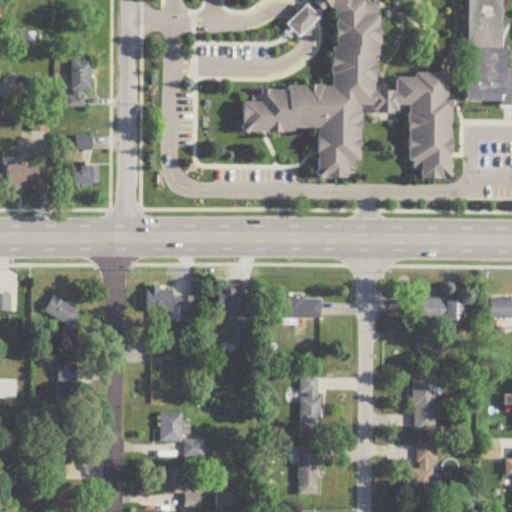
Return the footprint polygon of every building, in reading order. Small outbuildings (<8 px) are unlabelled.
[(375,0),(375,83),(382,83),(392,83),(392,73),(410,73),(410,67),(439,67),(439,92),(446,92),(447,153),(447,175),(412,176),(412,163),(402,163),(401,101),(393,100),(391,107),(387,112),(380,112),(373,113),(369,109),(365,105),(363,99),(356,99),(356,154),(350,154),(349,165),(341,165),(341,173),(310,173),(310,152),(309,122),(287,122),(287,128),(263,128),(240,128),(239,93),(253,93),(253,86),(279,86),(279,81),(299,82),(299,78),(322,79),(322,54),(329,54),(330,9),(322,2),(317,3),(310,11),(303,19),(292,30),(288,26),(281,20),(291,8),(298,1),(299,0),(375,0)] [(511,98),(506,98),(457,97),(458,40),(458,0),(500,0),(500,42),(503,42),(504,64),(511,64),(511,98)] [(89,93),(89,62),(69,62),(69,96),(64,96),(64,109),(83,109),(83,93),(89,93)] [(21,84),(1,84),(1,101),(21,101),(21,84)] [(45,119),(31,119),(31,132),(45,132),(45,119)] [(91,138),(75,138),(75,151),(91,151),(91,138)] [(36,190),(36,165),(6,165),(6,190),(36,190)] [(69,187),(96,187),(96,167),(69,167),(69,187)] [(171,298),(171,289),(145,290),(145,313),(177,313),(177,324),(191,324),(191,298),(171,298)] [(239,289),(217,289),(217,316),(239,316),(239,289)] [(72,332),(75,328),(72,327),(80,314),(52,297),(42,314),(72,332)] [(321,300),(274,300),(274,327),(302,327),(302,320),(321,320),(321,300)] [(511,300),(489,300),(489,321),(511,320),(511,300)] [(465,301),(416,301),(416,322),(465,322),(465,301)] [(56,386),(75,386),(75,365),(56,365),(56,386)] [(319,376),(299,376),(299,430),(319,430),(319,376)] [(434,377),(413,377),(413,431),(434,431),(434,377)] [(14,382),(0,382),(0,400),(14,400),(14,382)] [(181,414),(159,414),(159,443),(181,443),(181,414)] [(72,461),(72,438),(47,438),(47,482),(68,482),(68,461),(72,461)] [(202,442),(184,442),(184,458),(202,458),(202,442)] [(412,502),(437,502),(437,444),(417,444),(417,470),(412,470),(412,502)] [(319,448),(298,448),(298,496),(319,496),(319,448)] [(182,471),(161,471),(161,495),(184,495),(184,508),(199,509),(199,495),(191,495),(191,484),(182,484),(182,471)]
